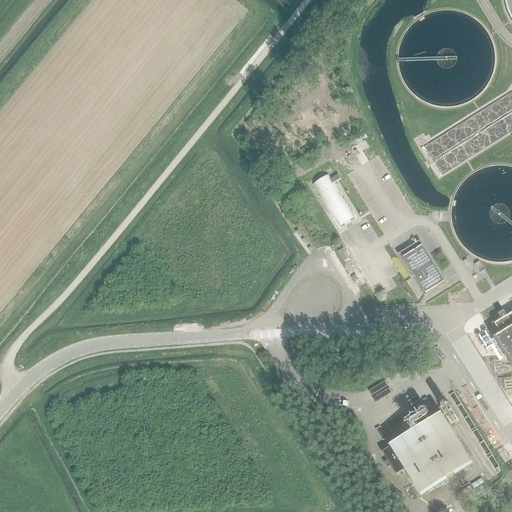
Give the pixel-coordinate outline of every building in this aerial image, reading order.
[(340,180),(338,176),(330,180),(328,175),(312,185),(333,220),(335,218),(340,226),(353,219),(333,184),(340,180)] [(445,283),(419,242),(398,255),(424,296),(445,283)] [(343,248),(338,251),(345,261),(349,258),(343,248)] [(511,309),(511,310),(511,311),(511,315),(507,318),(503,312),(499,314),(501,318),(493,324),(500,336),(494,339),(511,367),(511,309)] [(444,416),(392,449),(384,454),(399,476),(406,472),(423,498),(475,466),(444,416)]
